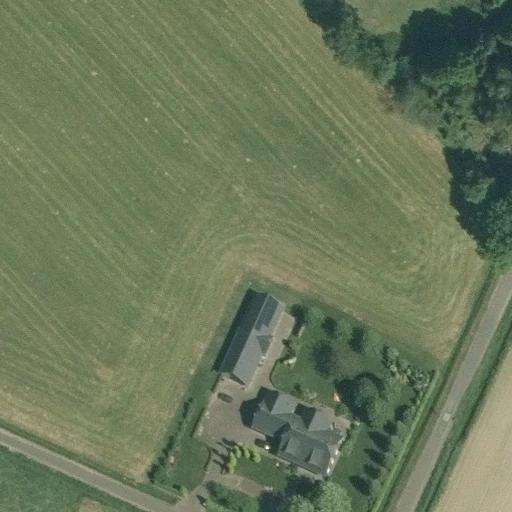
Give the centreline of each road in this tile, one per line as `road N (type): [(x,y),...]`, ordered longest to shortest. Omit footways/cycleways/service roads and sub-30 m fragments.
road 1 (unclassified): [(402,511),(511,271)]
road 2 (track): [(0,435),(165,511)]
